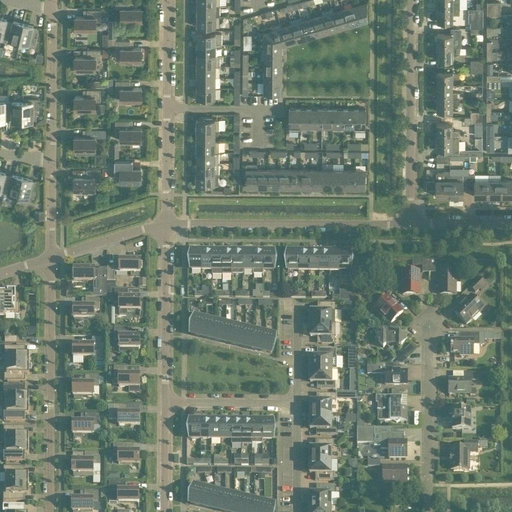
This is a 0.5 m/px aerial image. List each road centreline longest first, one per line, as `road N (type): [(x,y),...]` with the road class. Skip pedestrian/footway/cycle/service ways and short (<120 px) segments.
road 1 (residential): [(49,511),(52,256)]
road 2 (residential): [(166,226),(410,223)]
road 3 (residential): [(410,223),(411,0)]
road 4 (residential): [(425,511),(429,332)]
road 5 (residential): [(166,404),(166,226)]
road 6 (residential): [(53,161),(53,10)]
road 7 (residential): [(166,404),(297,405)]
